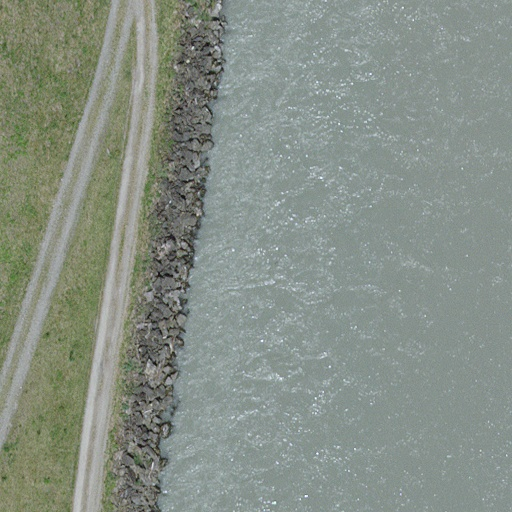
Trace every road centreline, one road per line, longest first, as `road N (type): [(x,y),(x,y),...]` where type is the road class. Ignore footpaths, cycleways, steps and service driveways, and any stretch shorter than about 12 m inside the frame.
road 1 (track): [(128,0),(0,454)]
road 2 (track): [(87,511),(123,227),(155,54)]
